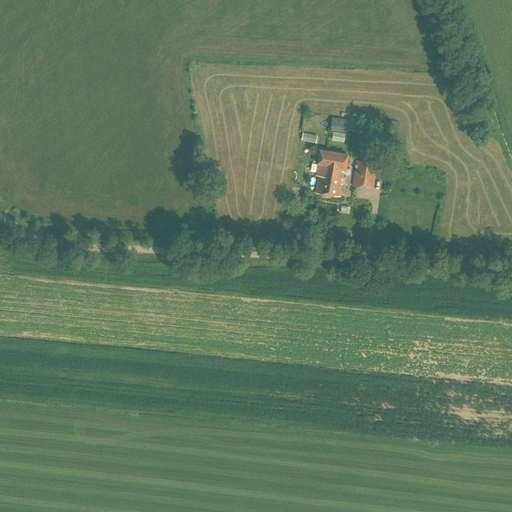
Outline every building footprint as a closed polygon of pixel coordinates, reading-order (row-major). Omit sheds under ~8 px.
[(357,127),(358,121),(332,117),(330,131),(346,133),(347,126),(357,127)] [(376,159),(378,140),(370,139),(371,135),(360,134),(359,146),(363,146),(361,157),(376,159)] [(345,168),(347,155),(320,150),(315,175),(318,176),(316,193),(340,197),(344,168),(345,168)] [(373,189),(377,163),(356,160),(352,186),(373,189)] [(385,173),(384,184),(395,184),(395,174),(385,173)]
